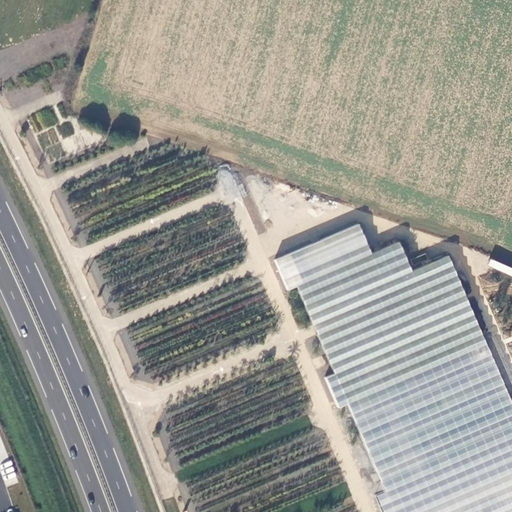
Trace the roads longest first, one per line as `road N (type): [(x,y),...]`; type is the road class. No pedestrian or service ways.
road 1 (trunk): [(127,511),(0,210)]
road 2 (trunk): [(0,266),(101,511)]
